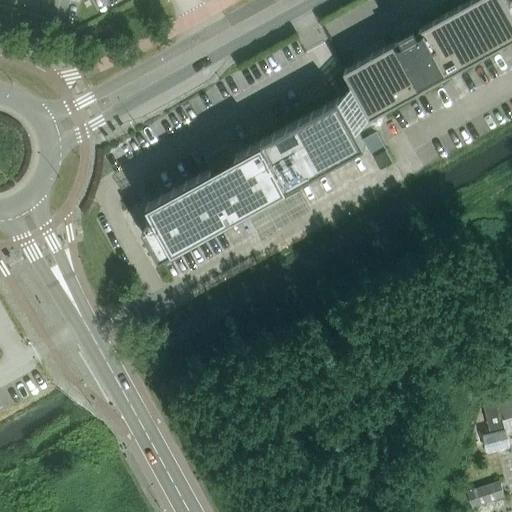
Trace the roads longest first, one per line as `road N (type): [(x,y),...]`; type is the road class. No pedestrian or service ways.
road 1 (tertiary): [(188,511),(20,204)]
road 2 (secondary): [(49,159),(97,124),(324,0)]
road 3 (secondary): [(277,0),(87,99),(36,116)]
